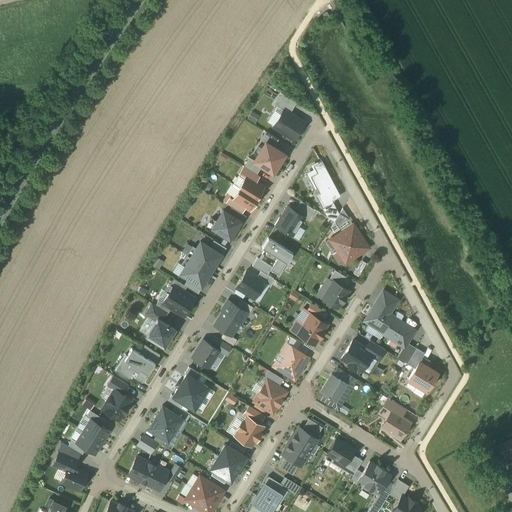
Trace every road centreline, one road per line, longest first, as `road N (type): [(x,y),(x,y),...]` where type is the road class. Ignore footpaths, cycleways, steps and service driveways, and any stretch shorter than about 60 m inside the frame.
road 1 (residential): [(100,476),(317,131)]
road 2 (secondary): [(139,0),(0,218)]
road 3 (residential): [(401,459),(450,369),(387,254)]
road 4 (residential): [(298,398),(387,254)]
road 5 (residential): [(387,254),(317,131)]
road 6 (residential): [(228,511),(298,398)]
